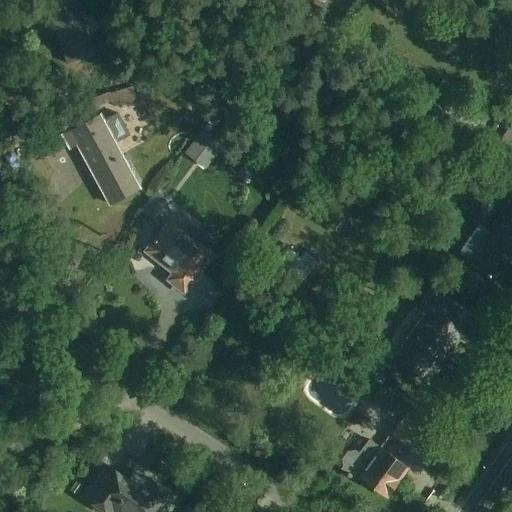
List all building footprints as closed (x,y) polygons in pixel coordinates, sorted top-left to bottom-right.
[(40,0),(63,64),(93,54),(73,0),(40,0)] [(101,206),(136,188),(97,111),(62,129),(101,206)] [(155,223),(170,204),(154,191),(138,209),(155,223)] [(511,201),(502,196),(462,260),(496,282),(511,257),(511,201)] [(138,248),(187,284),(212,251),(163,215),(138,248)] [(468,350),(486,324),(427,282),(408,308),(417,314),(385,359),(423,386),(455,341),(468,350)] [(402,416),(386,433),(404,450),(420,433),(402,416)] [(383,499),(405,466),(364,438),(341,471),(383,499)] [(76,497),(103,511),(163,511),(175,493),(103,451),(76,497)]
